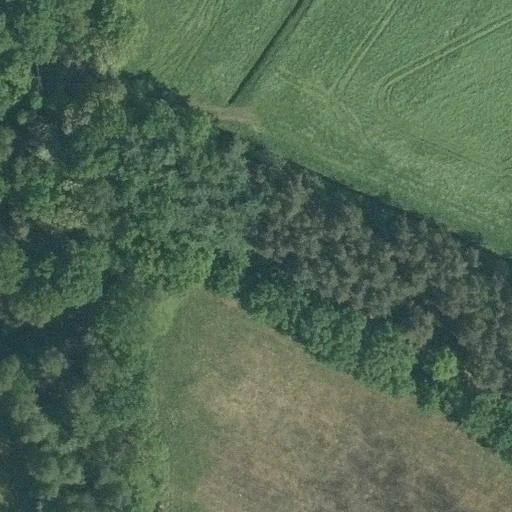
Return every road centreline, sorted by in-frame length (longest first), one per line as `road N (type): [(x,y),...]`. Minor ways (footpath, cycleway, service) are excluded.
road 1 (track): [(65,97),(88,109),(144,194),(511,411)]
road 2 (track): [(92,0),(56,203),(30,261),(0,279)]
